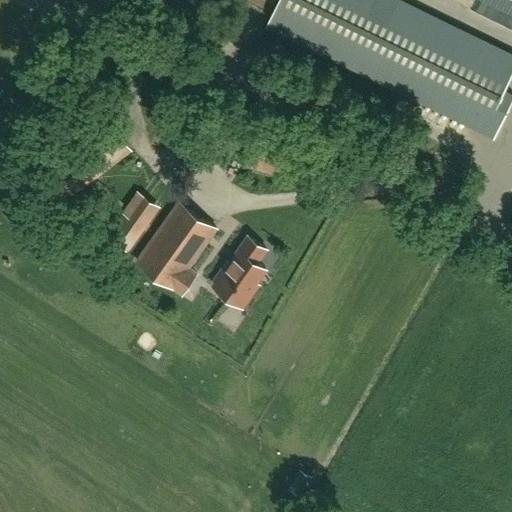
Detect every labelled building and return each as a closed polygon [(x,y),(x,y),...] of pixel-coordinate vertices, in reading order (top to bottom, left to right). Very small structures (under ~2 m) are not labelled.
[(511,56),(396,0),(280,0),(268,25),(495,135),(511,100),(511,92),(504,89),(511,73),(511,56)] [(511,0),(488,0),(511,11),(511,0)] [(111,124),(48,173),(67,198),(131,150),(111,124)] [(256,134),(247,165),(309,182),(317,151),(256,134)] [(180,201),(138,261),(184,293),(198,274),(189,267),(217,227),(180,201)] [(129,252),(147,226),(128,213),(109,238),(129,252)] [(243,305),(253,290),(251,289),(265,268),(257,262),(267,247),(249,235),(230,262),(228,260),(214,280),(217,281),(214,285),(243,305)]
